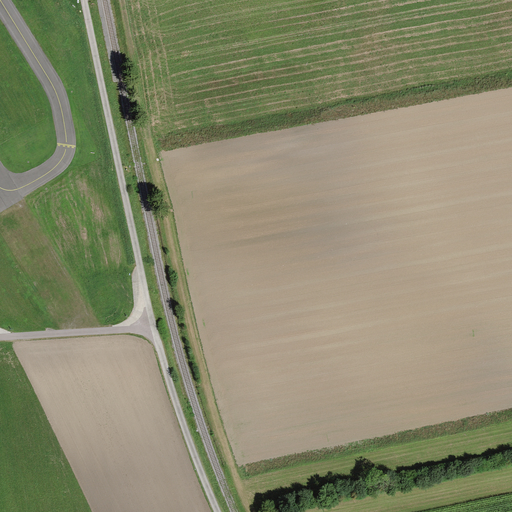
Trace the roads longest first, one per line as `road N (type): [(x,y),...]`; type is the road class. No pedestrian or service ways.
road 1 (track): [(218,511),(154,327),(85,0)]
road 2 (track): [(154,327),(0,336)]
